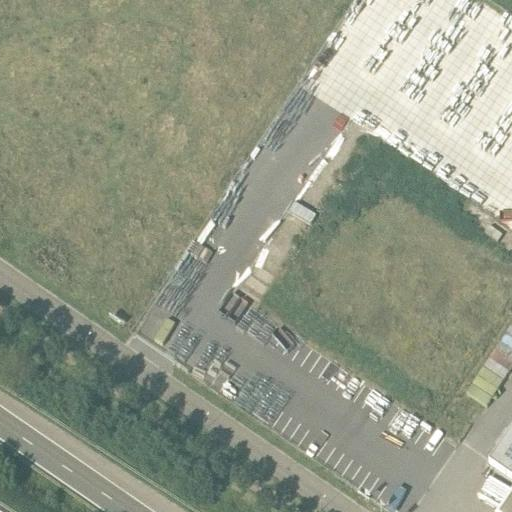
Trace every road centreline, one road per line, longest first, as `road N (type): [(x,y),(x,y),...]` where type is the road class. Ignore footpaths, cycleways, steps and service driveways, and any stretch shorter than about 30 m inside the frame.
road 1 (unclassified): [(346,511),(0,274)]
road 2 (motorway): [(133,511),(0,419)]
